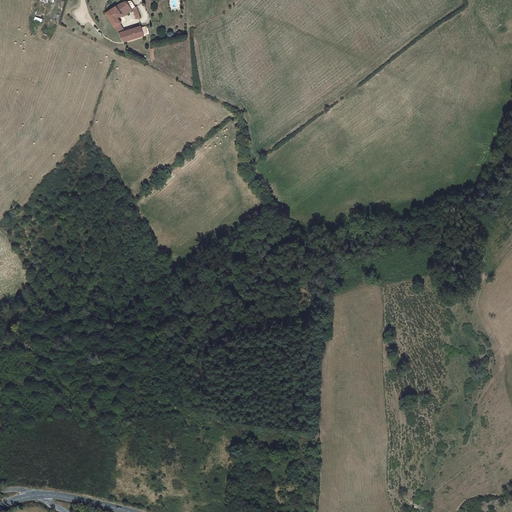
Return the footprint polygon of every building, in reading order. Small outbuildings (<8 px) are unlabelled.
[(110,22),(114,27),(119,24),(116,18),(124,13),(125,14),(130,10),(125,2),(121,4),(106,14),(110,22)] [(126,2),(125,2),(130,10),(132,9),(134,8),(130,2),(126,2)] [(115,28),(118,34),(126,32),(123,25),(115,28)] [(144,35),(140,26),(132,29),(135,39),(144,35)] [(118,34),(123,43),(135,39),(132,29),(126,32),(118,34)]
